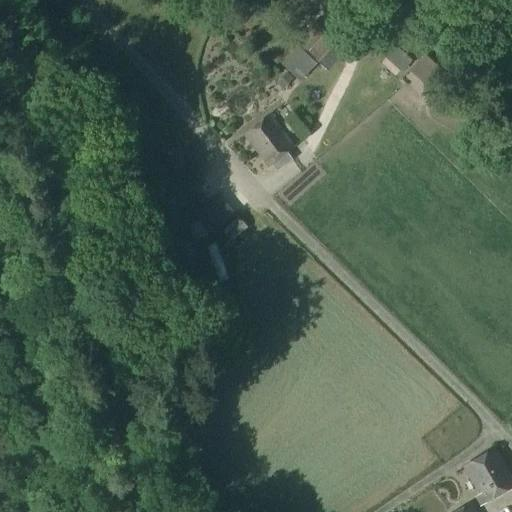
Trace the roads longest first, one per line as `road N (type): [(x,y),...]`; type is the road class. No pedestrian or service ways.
road 1 (secondary): [(150,511),(0,0)]
road 2 (track): [(0,224),(25,241),(107,511)]
